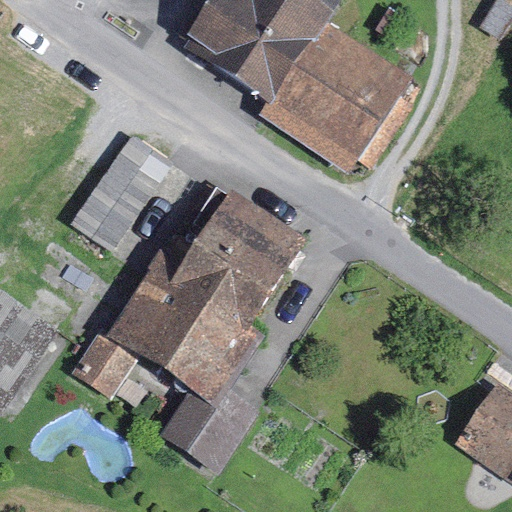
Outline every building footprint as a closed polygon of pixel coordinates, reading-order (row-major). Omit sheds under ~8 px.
[(228,0),(198,47),(289,106),(343,23),(351,11),(333,0),(228,0)] [(366,175),(429,78),(343,23),(289,106),(280,119),(366,175)] [(120,240),(184,152),(141,121),(77,209),(120,240)] [(326,239),(248,190),(199,267),(277,316),(326,239)] [(277,316),(199,267),(175,252),(121,337),(223,401),(277,316)] [(0,394),(12,402),(68,319),(0,272),(0,394)] [(511,389),(474,445),(511,470),(511,389)]
